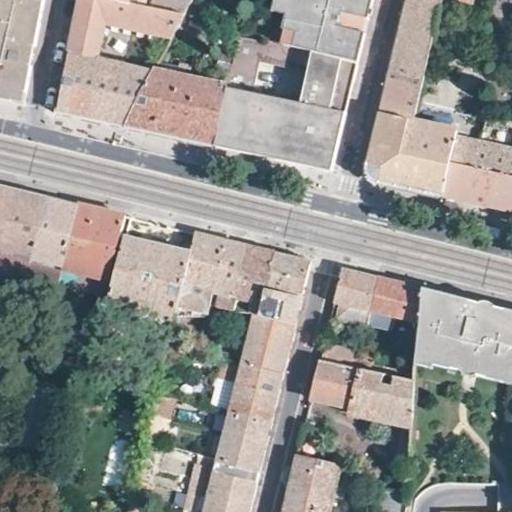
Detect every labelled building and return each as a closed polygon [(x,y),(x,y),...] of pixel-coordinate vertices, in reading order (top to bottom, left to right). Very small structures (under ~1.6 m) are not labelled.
[(0,0),(0,97),(25,103),(32,66),(23,64),(27,44),(36,46),(44,0),(0,0)] [(106,23),(172,37),(174,33),(182,17),(130,5),(108,0),(79,0),(75,24),(69,51),(100,57),(106,23)] [(130,0),(130,5),(182,17),(190,0),(130,0)] [(276,0),(274,10),(288,14),(284,28),(286,28),(283,45),(360,63),(367,31),(366,31),(360,30),(363,16),(369,17),(370,18),(374,0),(276,0)] [(386,88),(418,96),(442,0),(407,0),(396,45),(386,88)] [(471,0),(456,0),(454,8),(469,11),(471,0)] [(369,17),(363,16),(360,30),(366,31),(367,24),(369,17)] [(236,56),(229,86),(214,148),(241,153),(269,159),(295,165),(333,174),(341,143),(354,87),(360,63),(283,45),(241,35),(236,56)] [(91,120),(126,128),(155,70),(100,57),(69,51),(58,112),(91,120)] [(214,148),(229,86),(198,79),(189,77),(155,70),(126,128),(169,137),(214,148)] [(384,97),(379,114),(412,122),(415,109),(418,96),(386,88),(384,97)] [(448,165),(454,139),(455,132),(412,122),(379,114),(371,145),(371,146),(368,165),(368,171),(369,175),(373,179),(376,181),(383,185),(403,189),(441,198),(448,165)] [(511,121),(507,121),(500,150),(477,144),(472,171),(448,165),(441,198),(473,206),(498,212),(511,214),(511,121)] [(477,144),(454,139),(448,165),(472,171),(477,144)] [(0,279),(25,286),(29,272),(48,196),(17,189),(0,184),(0,279)] [(48,196),(29,272),(59,279),(79,204),(64,200),(48,196)] [(59,279),(59,281),(107,292),(126,214),(102,209),(79,204),(59,279)] [(191,251),(178,305),(208,312),(211,304),(214,287),(225,239),(211,236),(195,231),(191,251)] [(105,299),(101,312),(172,330),(178,305),(191,251),(126,235),(109,300),(105,299)] [(218,305),(228,308),(235,309),(250,245),(238,242),(225,239),(214,287),(221,287),(218,305)] [(235,309),(254,313),(264,315),(270,289),(278,252),(263,248),(250,245),(235,309)] [(278,252),(270,289),(302,296),(311,259),(295,256),(278,252)] [(343,269),(335,302),(341,303),(339,317),(370,326),(373,310),(378,278),(360,273),(343,269)] [(399,283),(378,278),(373,310),(419,321),(422,289),(399,283)] [(270,289),(264,315),(296,322),(299,310),(302,296),(270,289)] [(511,511),(511,311),(454,297),(422,289),(419,321),(416,356),(511,380),(511,511),(442,510),(442,511),(511,511)] [(203,335),(219,340),(228,308),(218,305),(211,304),(208,312),(203,335)] [(236,352),(234,359),(283,374),(286,363),(296,322),(264,315),(254,313),(244,354),(236,352)] [(356,345),(327,339),(322,359),(351,365),(356,345)] [(366,352),(363,368),(374,370),(376,354),(366,352)] [(234,359),(224,356),(219,377),(236,381),(236,382),(229,411),(271,421),(272,416),(275,407),(277,398),(278,393),(283,374),(234,359)] [(351,365),(322,359),(320,358),(316,378),(311,398),(340,404),(342,409),(353,412),(363,368),(351,365)] [(374,370),(363,368),(353,412),(403,424),(397,462),(407,464),(413,425),(414,379),(374,370)] [(169,423),(175,398),(157,393),(151,418),(169,423)] [(217,459),(259,471),(265,448),(271,421),(229,411),(217,457),(217,459)] [(305,420),(303,429),(312,430),(313,423),(305,420)] [(215,467),(203,511),(248,511),(254,493),(259,471),(217,459),(217,457),(200,453),(198,462),(215,467)] [(286,499),(282,511),(330,511),(341,465),(297,455),(286,499)] [(398,479),(399,469),(385,467),(383,477),(398,479)] [(394,511),(401,511),(403,499),(404,491),(381,487),(378,509),(394,511)]
